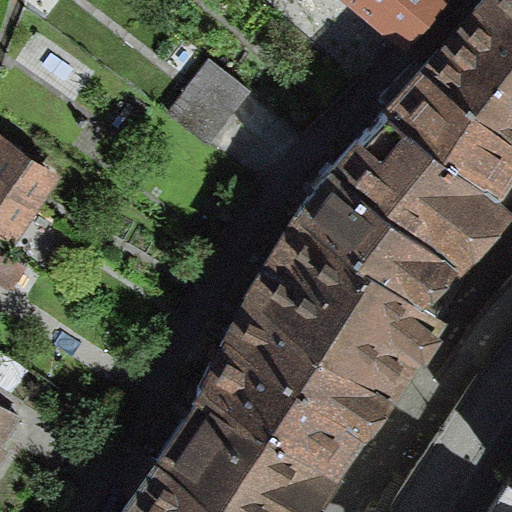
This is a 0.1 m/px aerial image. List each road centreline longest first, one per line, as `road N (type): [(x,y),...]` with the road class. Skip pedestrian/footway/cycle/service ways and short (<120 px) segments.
road 1 (residential): [(368,475),(464,300),(511,239)]
road 2 (residential): [(511,311),(368,475)]
road 3 (residential): [(511,373),(470,422),(414,511)]
